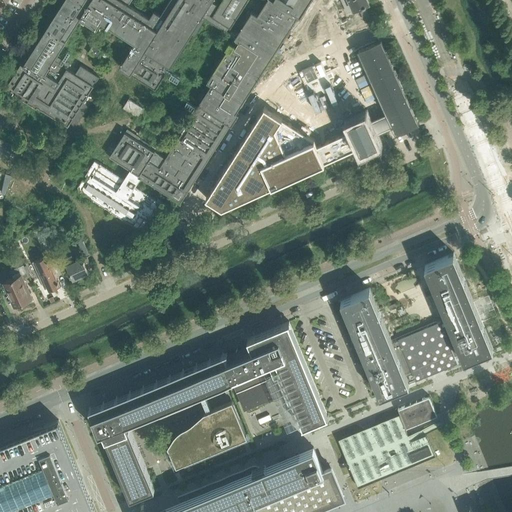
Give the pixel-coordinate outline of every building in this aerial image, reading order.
[(64,0),(24,64),(22,63),(6,87),(37,107),(38,106),(44,110),(44,109),(68,125),(99,76),(81,64),(76,73),(54,59),(81,17),(97,27),(102,20),(114,28),(113,30),(116,32),(117,30),(135,42),(120,65),(156,88),(193,30),(195,31),(203,17),(235,38),(238,33),(230,28),(248,0),(222,0),(218,7),(211,2),(211,0),(64,0)] [(232,122),(230,121),(299,14),(301,15),(309,0),(266,0),(258,14),(252,11),(238,33),(235,38),(232,43),(229,41),(227,45),(229,46),(207,81),(212,83),(199,103),(200,104),(195,113),(193,112),(181,130),(183,131),(166,158),(159,154),(160,153),(125,132),(117,145),(112,142),(106,152),(110,155),(131,168),(124,178),(124,177),(124,178),(95,160),(89,169),(91,170),(85,179),(83,178),(78,186),(79,190),(144,232),(162,203),(136,186),(136,185),(141,177),(180,202),(232,122)] [(366,4),(369,3),(368,0),(349,0),(354,10),(363,5),(363,6),(366,5),(366,4)] [(366,7),(360,10),(364,20),(371,17),(366,7)] [(366,47),(359,50),(368,71),(370,75),(371,78),(375,86),(376,87),(380,96),(383,104),(387,113),(392,123),(393,125),(396,133),(419,123),(381,40),(373,44),(366,47)] [(94,45),(89,53),(98,59),(103,51),(94,45)] [(123,107),(138,116),(144,107),(129,98),(123,107)] [(267,107),(206,196),(222,206),(361,144),(353,127),(317,143),(314,137),(267,107)] [(365,113),(350,120),(353,127),(361,144),(361,145),(362,147),(377,140),(374,133),(373,131),(369,121),(365,114),(365,113)] [(387,113),(369,121),(373,131),(374,133),(381,130),(381,131),(382,131),(382,132),(383,132),(384,132),(385,132),(385,131),(386,131),(386,130),(386,129),(386,128),(393,125),(392,123),(387,113)] [(20,154),(22,148),(15,145),(13,151),(20,154)] [(37,260),(41,270),(39,271),(42,277),(44,276),(50,290),(54,288),(59,286),(58,286),(60,285),(59,283),(59,282),(59,280),(58,281),(54,272),(56,271),(53,264),(58,262),(54,252),(37,260)] [(454,253),(425,264),(425,265),(426,265),(437,292),(439,299),(448,319),(441,321),(431,325),(399,338),(399,339),(393,341),(382,315),(379,308),(371,288),(370,288),(371,288),(370,287),(341,299),(341,300),(342,300),(369,367),(380,393),(381,394),(403,385),(410,382),(409,382),(416,379),(416,380),(444,368),(458,362),(455,355),(461,352),(464,359),(464,360),(465,359),(468,358),(493,348),(493,347),(482,320),(476,306),(474,301),(468,287),(465,280),(463,275),(454,253)] [(72,255),(61,261),(64,268),(67,266),(73,279),(89,272),(87,268),(92,266),(88,256),(75,262),(72,255)] [(11,277),(4,281),(15,305),(32,298),(23,279),(29,276),(24,264),(18,267),(19,269),(10,274),(11,277)] [(290,321),(248,338),(252,349),(247,351),(227,359),(225,353),(228,351),(225,352),(224,352),(223,353),(210,358),(209,358),(197,363),(196,364),(184,369),(183,369),(170,374),(170,375),(157,380),(144,385),(143,386),(131,391),(130,391),(117,396),(117,397),(104,402),(103,402),(91,407),(90,408),(89,408),(95,422),(99,432),(100,432),(103,430),(106,436),(105,436),(106,436),(106,437),(128,490),(128,491),(131,498),(141,493),(145,492),(155,488),(147,468),(147,467),(131,431),(131,430),(130,426),(129,426),(127,421),(133,418),(200,391),(204,389),(222,381),(224,380),(225,380),(225,381),(226,381),(226,382),(227,382),(227,381),(228,381),(229,381),(229,380),(229,379),(229,378),(235,376),(236,379),(234,379),(245,407),(273,396),(266,379),(266,378),(262,368),(260,369),(259,366),(269,362),(274,374),(275,375),(278,374),(289,400),(292,399),(303,425),(302,425),(303,425),(303,426),(329,415),(328,414),(322,401),(320,395),(290,322),(290,321)] [(169,447),(165,449),(165,450),(166,451),(170,462),(173,469),(177,468),(177,467),(176,465),(177,465),(246,437),(248,436),(233,400),(232,400),(212,408),(204,389),(200,391),(208,410),(204,411),(200,414),(199,416),(192,422),(190,423),(187,425),(184,427),(182,428),(180,429),(177,432),(176,433),(175,435),(173,436),(168,445),(169,447)] [(400,413),(407,428),(407,427),(438,415),(430,395),(399,408),(399,407),(398,407),(400,413)] [(363,428),(338,438),(348,461),(352,472),(353,474),(354,476),(358,486),(401,469),(406,467),(436,455),(427,433),(443,427),(441,424),(440,421),(409,433),(408,430),(407,428),(400,413),(375,423),(369,425),(363,428)] [(76,460),(59,419),(0,443),(0,511),(97,511),(93,502),(93,500),(90,495),(83,477),(76,460)] [(299,511),(298,509),(305,506),(306,509),(337,496),(341,494),(340,491),(331,469),(325,471),(324,470),(323,467),(314,446),(306,449),(267,465),(260,468),(259,468),(241,476),(180,501),(167,507),(160,510),(154,511),(299,511)]
